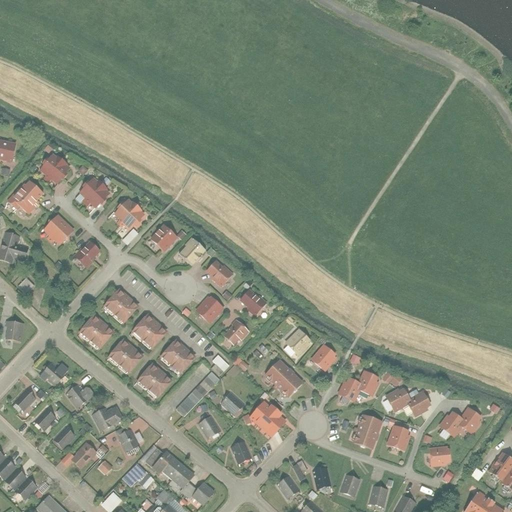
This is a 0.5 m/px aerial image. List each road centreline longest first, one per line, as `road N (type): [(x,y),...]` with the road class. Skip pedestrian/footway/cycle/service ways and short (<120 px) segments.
road 1 (residential): [(44,331),(235,490)]
road 2 (residential): [(235,490),(305,421),(315,439),(399,470)]
